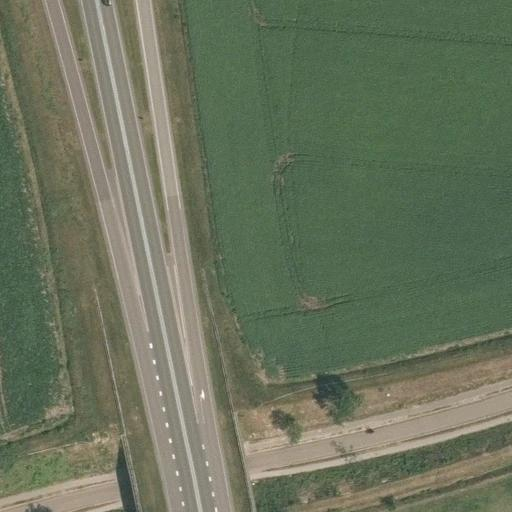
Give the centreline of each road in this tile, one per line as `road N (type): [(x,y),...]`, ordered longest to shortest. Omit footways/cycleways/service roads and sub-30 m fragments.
road 1 (trunk): [(183,428),(177,256),(143,0)]
road 2 (unclassified): [(125,490),(511,399)]
road 3 (trunk): [(51,0),(102,173),(163,329)]
road 4 (trunk): [(96,0),(163,329)]
